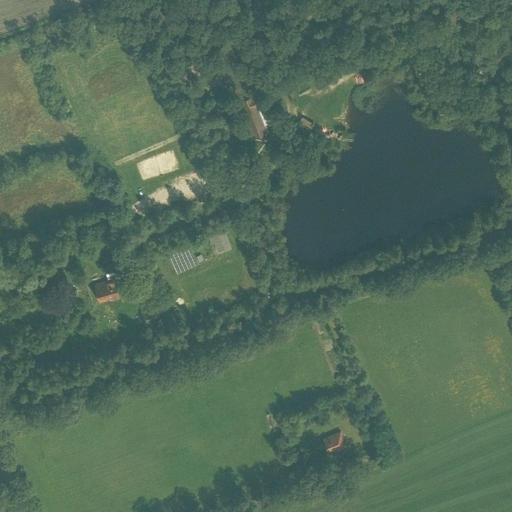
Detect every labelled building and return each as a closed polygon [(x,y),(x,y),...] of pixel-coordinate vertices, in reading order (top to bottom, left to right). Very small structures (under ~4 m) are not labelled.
[(255,89),(229,41),(214,50),(226,73),(219,77),(223,84),(230,81),(239,98),(240,100),(255,137),(267,132),(264,124),(274,120),(269,106),(275,103),(270,89),(258,94),(255,89)] [(218,252),(232,246),(225,229),(211,235),(218,252)] [(174,263),(189,260),(188,252),(172,255),(174,263)] [(110,300),(122,296),(116,278),(117,278),(116,275),(118,274),(116,266),(106,269),(109,280),(95,285),(96,287),(100,301),(110,297),(110,300)] [(147,333),(156,330),(154,321),(162,319),(158,307),(141,312),(144,324),(147,333)] [(168,320),(167,319),(158,322),(162,334),(174,330),(171,319),(168,320)] [(329,454),(348,447),(341,430),(323,437),(329,454)]
